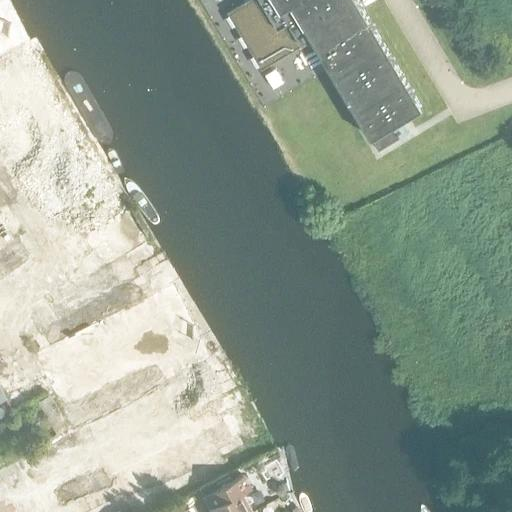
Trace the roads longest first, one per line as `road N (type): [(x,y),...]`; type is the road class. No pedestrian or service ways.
road 1 (residential): [(0,300),(48,276),(162,511)]
road 2 (unclassified): [(511,91),(468,101),(403,0)]
